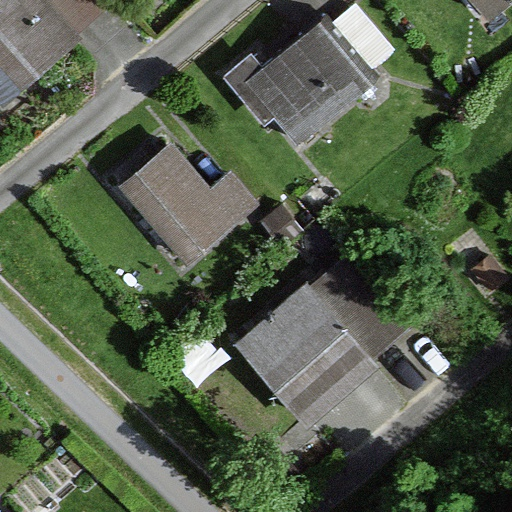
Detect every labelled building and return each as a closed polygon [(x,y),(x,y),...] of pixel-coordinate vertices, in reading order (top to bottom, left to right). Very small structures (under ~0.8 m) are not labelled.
[(0,0),(0,99),(100,8),(93,0),(0,0)] [(343,0),(333,10),(376,55),(400,33),(368,0),(343,0)] [(467,0),(481,16),(499,0),(467,0)] [(244,48),(211,78),(257,129),(266,121),(289,149),(370,79),(315,15),(258,64),(244,48)] [(110,186),(181,261),(249,198),(223,170),(204,188),(159,141),(110,186)] [(225,342),(298,426),(371,363),(365,356),(403,323),(341,250),(302,283),(298,279),(225,342)]
